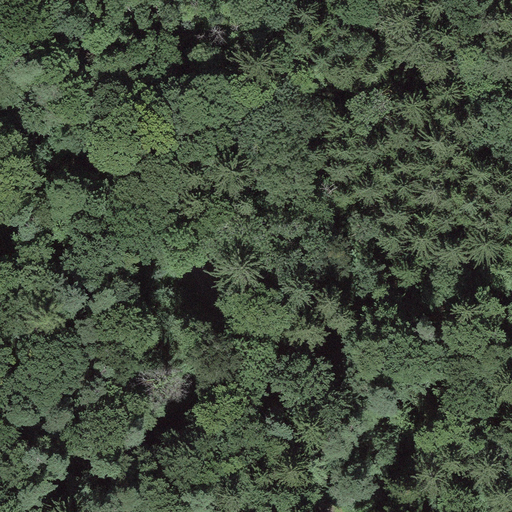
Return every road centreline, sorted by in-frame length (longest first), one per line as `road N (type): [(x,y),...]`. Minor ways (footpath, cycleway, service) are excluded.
road 1 (track): [(0,103),(108,167),(159,208),(248,354),(318,511)]
road 2 (track): [(248,354),(322,340),(511,244)]
